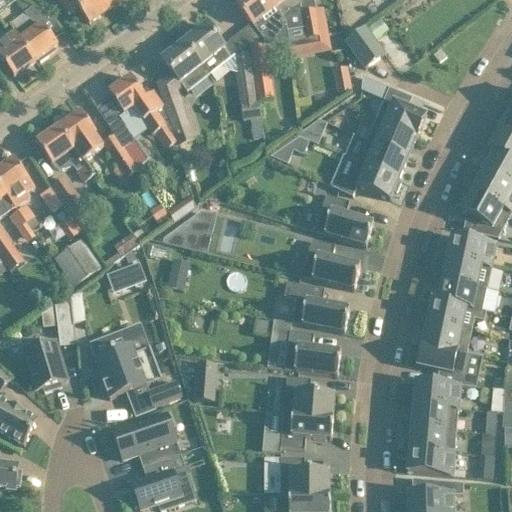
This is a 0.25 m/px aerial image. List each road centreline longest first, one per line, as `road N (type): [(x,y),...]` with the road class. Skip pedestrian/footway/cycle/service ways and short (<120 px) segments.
road 1 (residential): [(511,45),(435,181),(406,263),(373,460),(374,511)]
road 2 (residential): [(0,128),(176,0)]
road 3 (residential): [(108,511),(81,432),(68,434),(59,458),(52,511)]
